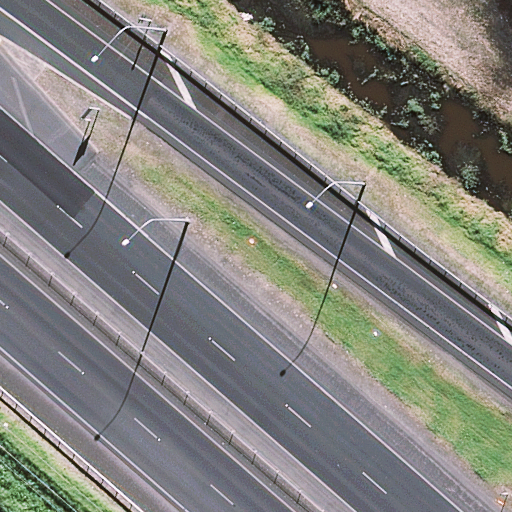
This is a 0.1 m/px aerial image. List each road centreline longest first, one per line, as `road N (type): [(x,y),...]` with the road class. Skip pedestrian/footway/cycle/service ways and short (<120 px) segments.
road 1 (motorway): [(18,0),(511,361)]
road 2 (motorway): [(0,156),(416,511)]
road 3 (motorway): [(228,511),(0,315)]
